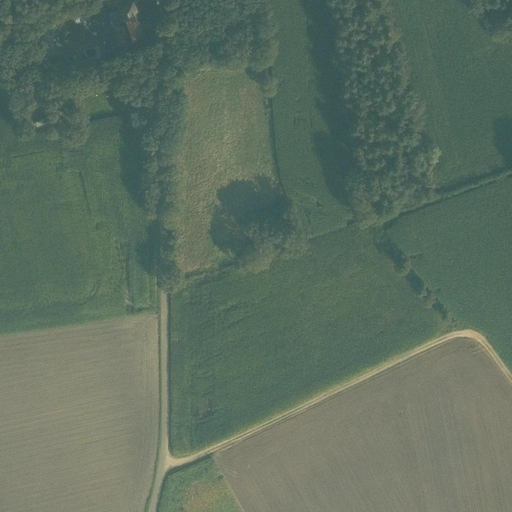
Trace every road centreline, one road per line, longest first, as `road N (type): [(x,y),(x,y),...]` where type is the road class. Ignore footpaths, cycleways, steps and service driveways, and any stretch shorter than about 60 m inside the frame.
road 1 (unclassified): [(162,0),(164,412),(150,511)]
road 2 (track): [(162,466),(446,342),(483,342),(511,377)]
